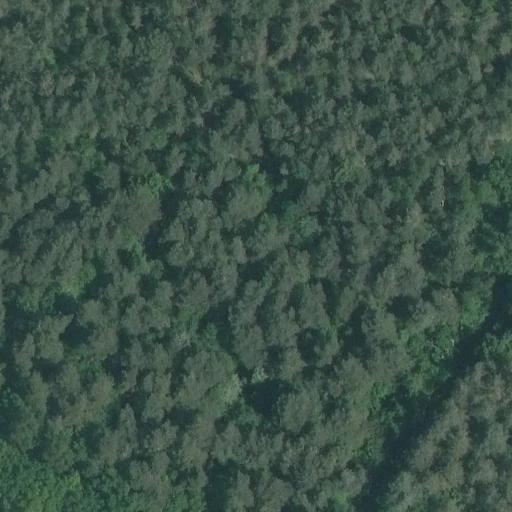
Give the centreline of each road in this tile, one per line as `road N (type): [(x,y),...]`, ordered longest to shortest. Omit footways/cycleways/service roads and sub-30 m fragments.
road 1 (track): [(511,305),(381,511)]
road 2 (track): [(0,450),(110,511)]
